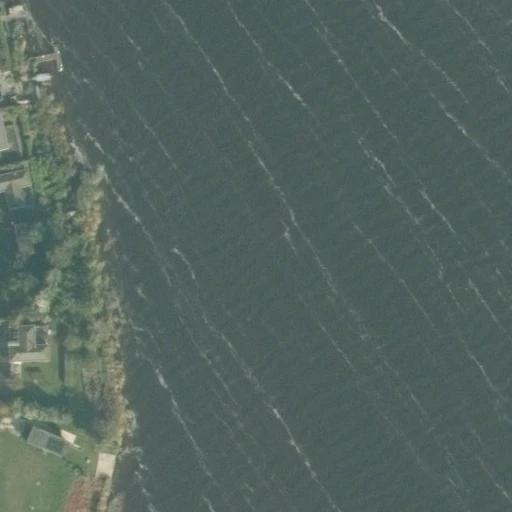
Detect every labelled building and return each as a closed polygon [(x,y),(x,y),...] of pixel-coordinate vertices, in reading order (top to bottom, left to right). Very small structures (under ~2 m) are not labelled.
[(0,117),(0,153),(9,151),(0,117)] [(0,194),(4,194),(8,212),(25,209),(20,190),(31,188),(28,171),(0,177),(0,194)] [(15,227),(17,240),(25,238),(23,226),(15,227)] [(31,254),(28,240),(17,242),(20,256),(31,254)] [(42,325),(56,322),(54,312),(40,315),(42,325)] [(35,348),(34,328),(18,328),(18,343),(9,344),(10,365),(49,363),(49,347),(35,348)] [(67,443),(32,429),(26,444),(60,458),(67,443)]
